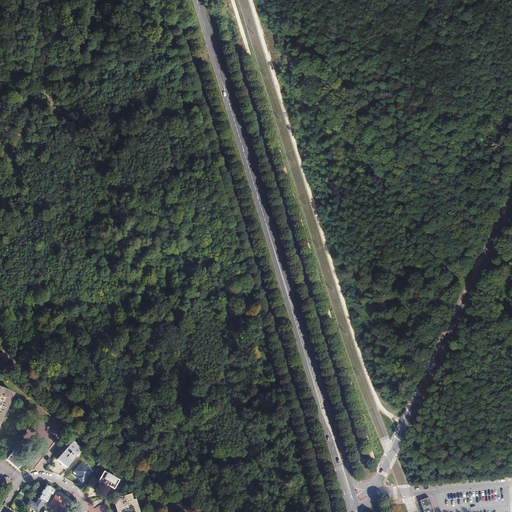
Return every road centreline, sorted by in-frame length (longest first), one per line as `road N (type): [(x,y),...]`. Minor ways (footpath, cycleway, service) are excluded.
road 1 (unknown): [(317,511),(165,0)]
road 2 (track): [(0,311),(317,278)]
road 3 (secondary): [(374,488),(511,202)]
road 4 (secondary): [(196,0),(276,256)]
road 5 (unknown): [(85,421),(156,413),(192,435),(222,435),(306,476),(335,469)]
road 6 (secondary): [(276,256),(348,507)]
road 7 (track): [(0,212),(103,0)]
road 8 (secondary): [(348,479),(276,256)]
road 9 (track): [(336,277),(481,266)]
road 10 (unclassified): [(374,488),(511,481)]
